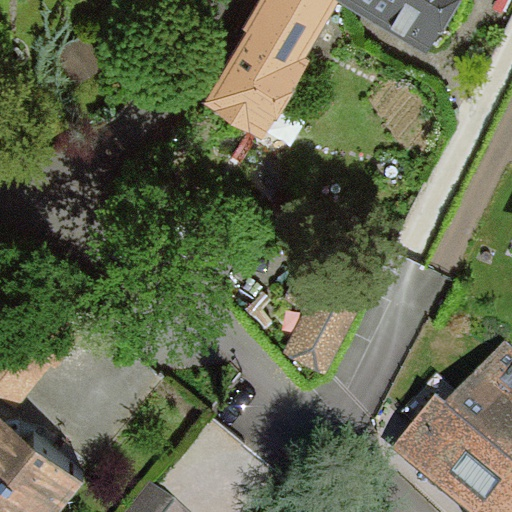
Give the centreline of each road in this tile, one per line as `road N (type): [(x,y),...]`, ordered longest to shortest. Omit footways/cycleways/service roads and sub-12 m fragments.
road 1 (residential): [(44,212),(216,327),(411,511)]
road 2 (unknown): [(389,342),(386,295),(467,115),(458,73),(364,0)]
road 3 (residential): [(231,0),(199,59),(44,212)]
